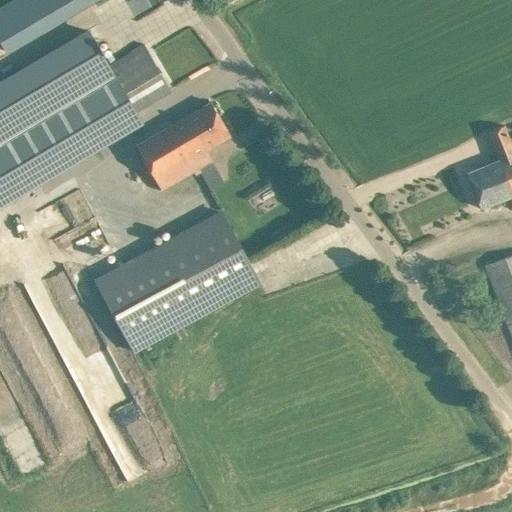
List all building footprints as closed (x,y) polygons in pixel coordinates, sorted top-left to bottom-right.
[(15,0),(0,9),(0,38),(8,51),(94,0),(15,0)] [(137,112),(110,65),(89,29),(0,80),(0,201),(141,119),(137,112)] [(137,112),(173,91),(145,44),(110,65),(137,112)] [(137,144),(162,189),(194,170),(196,174),(201,171),(199,167),(212,160),(206,150),(231,135),(211,101),(137,144)] [(511,196),(511,198),(511,136),(510,133),(507,134),(504,125),(488,131),(499,160),(468,172),(482,207),(511,196)] [(135,352),(264,283),(225,209),(96,278),(135,352)] [(511,254),(486,264),(511,333),(511,254)]
